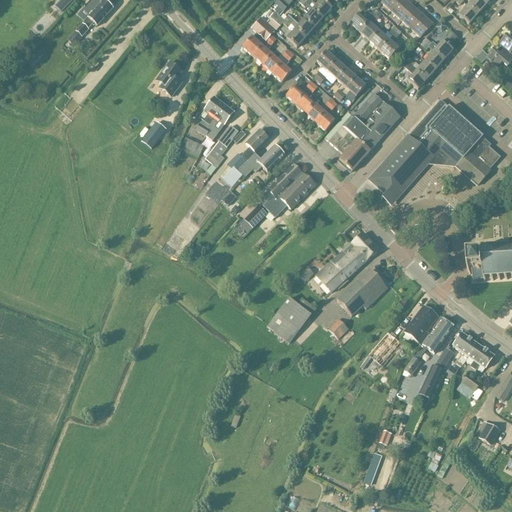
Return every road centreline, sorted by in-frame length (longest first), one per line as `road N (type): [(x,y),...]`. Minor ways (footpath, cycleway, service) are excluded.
road 1 (unclassified): [(344,197),(156,0)]
road 2 (unclassified): [(511,352),(440,296),(344,197)]
road 3 (track): [(426,283),(352,371),(304,468)]
